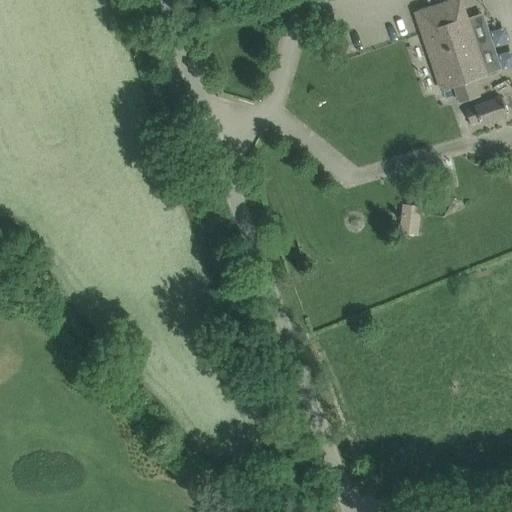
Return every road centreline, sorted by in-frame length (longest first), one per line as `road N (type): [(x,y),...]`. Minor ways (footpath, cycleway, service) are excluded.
road 1 (unclassified): [(356,511),(165,0)]
road 2 (unknown): [(215,135),(271,103),(312,12),(338,0)]
road 3 (track): [(378,511),(511,489)]
